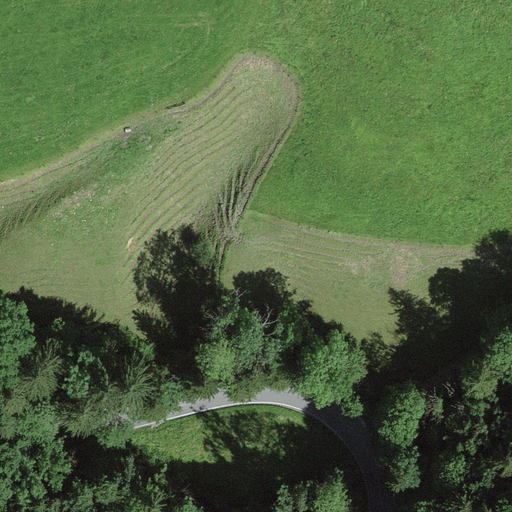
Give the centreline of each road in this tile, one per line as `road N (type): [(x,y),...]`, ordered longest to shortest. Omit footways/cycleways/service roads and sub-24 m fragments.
road 1 (tertiary): [(0,434),(233,391),(304,393),(357,430),(382,480),(385,511)]
road 2 (track): [(511,333),(357,430)]
